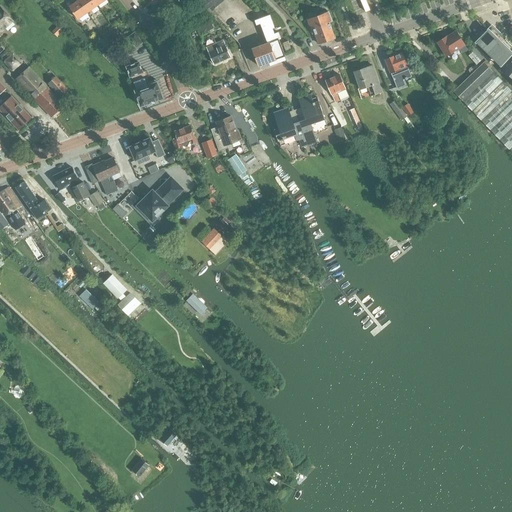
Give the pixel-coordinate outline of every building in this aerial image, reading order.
[(78,0),(77,0),(69,6),(78,18),(87,12),(78,0)] [(94,0),(78,0),(87,12),(98,5),(94,0)] [(1,6),(0,6),(0,35),(3,33),(2,32),(14,21),(1,6)] [(319,43),(335,37),(329,22),(332,21),(328,11),(307,19),(309,22),(313,33),(314,32),(319,43)] [(267,43),(253,48),(259,65),(260,65),(261,65),(286,56),(285,55),(280,39),(281,39),(278,32),(274,33),(274,31),(273,28),(275,27),(270,14),(267,15),(254,20),(256,24),(260,23),(263,31),(267,43)] [(200,35),(214,28),(211,22),(203,25),(204,26),(197,29),(200,35)] [(57,36),(62,31),(57,26),(52,31),(57,36)] [(501,68),(511,55),(511,46),(492,26),(476,42),(500,65),(499,66),(501,68)] [(118,31),(113,34),(118,40),(122,37),(118,31)] [(465,45),(456,31),(448,36),(447,35),(438,42),(446,56),(455,50),(456,51),(460,49),(462,52),(467,49),(465,45)] [(136,47),(142,42),(135,33),(129,37),(136,47)] [(113,34),(109,37),(114,43),(118,40),(113,34)] [(109,46),(114,43),(109,37),(105,41),(109,46)] [(214,64),(230,56),(223,40),(207,47),(214,64)] [(286,50),(291,48),(289,40),(283,42),(286,50)] [(100,43),(96,46),(101,53),(105,50),(105,49),(100,43)] [(476,65),(481,60),(473,51),(468,56),(476,65)] [(14,52),(4,61),(12,71),(23,62),(14,52)] [(402,53),(385,59),(390,72),(397,88),(404,85),(402,79),(408,77),(411,75),(407,66),(407,65),(402,53)] [(511,55),(501,68),(511,77),(511,55)] [(511,146),(511,91),(502,81),(493,71),(484,61),(452,91),(462,101),(509,149),(511,146)] [(138,62),(127,67),(130,76),(131,76),(136,89),(134,90),(141,106),(149,103),(150,104),(150,103),(153,102),(154,102),(154,101),(163,98),(156,80),(150,82),(146,70),(142,72),(138,62)] [(382,92),(373,65),(354,72),(360,90),(367,87),(370,96),(375,94),(375,95),(382,92)] [(54,94),(48,87),(29,66),(16,79),(51,116),(65,104),(56,93),(54,94)] [(339,74),(325,80),(331,95),(332,95),(335,103),(349,97),(345,89),(346,89),(339,74)] [(60,97),(68,90),(55,76),(48,83),(60,97)] [(312,98),(310,94),(298,98),(305,119),(299,121),(306,139),(311,144),(317,142),(311,124),(325,120),(319,101),(318,101),(317,97),(312,98)] [(11,96),(0,106),(0,110),(18,130),(31,118),(11,96)] [(401,120),(407,116),(395,100),(389,104),(401,120)] [(408,116),(414,112),(408,103),(402,107),(408,116)] [(273,112),(278,127),(274,129),(278,141),(294,136),(296,141),(299,140),(301,148),(311,144),(306,139),(299,121),(293,123),(288,107),(273,112)] [(353,108),(350,110),(358,128),(362,126),(353,108)] [(237,131),(231,116),(216,121),(220,134),(213,136),(219,151),(228,147),(227,145),(241,140),(237,131)] [(176,137),(172,139),(176,149),(176,150),(177,150),(183,148),(186,149),(189,148),(190,147),(191,145),(197,143),(195,138),(190,125),(174,130),(176,137)] [(345,139),(342,127),(334,130),(338,141),(345,139)] [(150,138),(129,147),(135,160),(155,151),(158,158),(165,155),(158,139),(152,142),(150,138)] [(194,157),(207,152),(203,141),(191,145),(190,147),(194,157)] [(235,154),(227,160),(238,176),(246,170),(235,154)] [(101,161),(93,165),(99,181),(100,180),(106,195),(118,190),(114,180),(121,177),(119,172),(113,157),(104,160),(104,161),(101,162),(101,161)] [(157,162),(149,165),(151,171),(159,168),(157,162)] [(171,174),(162,164),(147,177),(156,188),(171,174)] [(72,167),(62,171),(69,185),(71,188),(77,202),(90,195),(84,182),(77,185),(76,182),(79,181),(72,167)] [(62,171),(53,176),(60,190),(69,185),(62,171)] [(140,199),(134,205),(152,224),(158,218),(155,215),(182,189),(171,179),(155,195),(153,192),(143,202),(140,199)] [(15,188),(29,207),(37,201),(24,182),(15,188)] [(8,186),(0,191),(0,207),(5,215),(7,214),(9,217),(7,217),(15,230),(16,230),(15,229),(24,223),(25,224),(17,211),(16,212),(14,210),(21,206),(8,186)] [(103,199),(98,192),(95,194),(95,193),(90,197),(95,205),(101,201),(103,199)] [(29,207),(37,220),(46,214),(45,212),(50,208),(46,201),(40,205),(37,201),(29,207)] [(0,212),(0,229),(1,230),(9,224),(6,219),(3,216),(0,212)] [(201,241),(211,250),(214,253),(227,240),(214,228),(201,241)] [(48,245),(40,233),(34,238),(42,249),(48,245)] [(113,274),(103,283),(117,299),(118,298),(121,301),(117,305),(128,316),(141,303),(130,292),(126,296),(123,293),(127,289),(113,274)] [(92,308),(98,303),(86,291),(80,297),(92,308)] [(192,294),(186,301),(201,314),(207,307),(192,294)] [(167,446),(177,435),(170,429),(161,440),(167,446)] [(140,477),(149,464),(141,458),(131,470),(140,477)]
